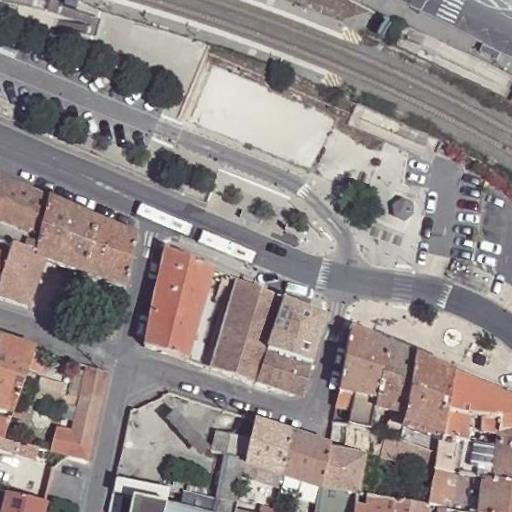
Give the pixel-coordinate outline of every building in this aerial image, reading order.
[(62,0),(62,1),(60,9),(76,12),(78,5),(78,0),(62,0)] [(183,43),(149,35),(145,51),(179,59),(183,43)] [(0,177),(0,244),(10,247),(34,254),(47,198),(0,177)] [(415,198),(403,192),(399,200),(400,202),(392,206),(393,216),(405,221),(412,215),(412,207),(415,198)] [(95,219),(47,198),(34,254),(45,258),(45,260),(81,272),(95,219)] [(243,209),(240,218),(258,225),(262,216),(243,209)] [(136,237),(95,219),(81,272),(124,287),(136,237)] [(0,278),(10,247),(0,244),(0,278)] [(45,258),(34,254),(10,247),(0,278),(0,299),(28,308),(45,260),(45,258)] [(186,360),(212,269),(163,249),(143,346),(186,360)] [(216,347),(236,280),(229,277),(209,346),(216,347)] [(304,388),(306,384),(320,317),(281,299),(236,280),(216,347),(210,368),(290,395),(293,395),(296,394),(297,394),(301,392),(304,388)] [(107,327),(106,334),(114,336),(115,329),(107,327)] [(350,330),(337,391),(353,394),(377,400),(386,346),(350,330)] [(13,414),(22,387),(34,349),(0,337),(0,409),(2,410),(13,414)] [(414,358),(386,346),(377,400),(375,409),(389,412),(404,415),(414,358)] [(38,372),(45,352),(34,349),(22,387),(35,392),(40,373),(38,372)] [(450,373),(414,358),(404,415),(403,423),(409,425),(435,432),(440,434),(450,373)] [(106,372),(87,365),(73,432),(55,427),(50,450),(88,460),(106,372)] [(511,399),(450,373),(440,434),(491,444),(490,438),(471,434),(472,429),(494,433),(492,444),(498,446),(500,432),(511,429),(511,399)] [(66,385),(42,378),(36,400),(61,406),(66,385)] [(337,391),(334,408),(349,411),(350,411),(353,394),(337,391)] [(349,411),(346,426),(371,430),(374,413),(375,409),(377,400),(353,394),(350,411),(349,411)] [(0,414),(0,438),(5,439),(13,414),(2,410),(0,414)] [(199,457),(208,449),(174,410),(165,418),(199,457)] [(404,415),(389,412),(389,416),(387,428),(386,433),(400,436),(401,432),(403,423),(404,415)] [(290,432),(253,420),(249,439),(245,459),(243,465),(281,477),(290,432)] [(409,425),(403,423),(401,432),(408,433),(409,425)] [(408,433),(401,432),(400,436),(400,439),(420,446),(432,450),(435,432),(409,425),(408,433)] [(511,429),(500,432),(498,446),(511,448),(511,429)] [(327,445),(326,444),(290,432),(281,477),(318,489),(327,447),(327,445)] [(435,432),(432,450),(437,451),(440,434),(435,432)] [(225,455),(230,435),(215,433),(211,453),(225,455)] [(437,451),(434,470),(511,484),(511,448),(498,446),(492,444),(491,444),(440,434),(437,451)] [(245,459),(249,439),(230,435),(225,455),(227,456),(245,459)] [(420,446),(400,439),(384,436),(380,455),(414,462),(420,446)] [(22,455),(25,445),(5,439),(1,450),(22,455)] [(327,447),(318,489),(313,511),(351,511),(354,502),(357,491),(364,454),(327,447)] [(243,465),(245,459),(227,456),(218,496),(217,502),(216,506),(235,508),(237,500),(243,465)] [(511,511),(511,484),(434,470),(429,505),(467,511),(511,511)] [(215,511),(216,506),(217,502),(193,497),(196,480),(171,475),(167,490),(169,491),(183,494),(182,498),(168,495),(165,505),(163,511),(215,511)] [(167,490),(114,479),(112,492),(131,497),(165,505),(168,495),(167,495),(169,491),(167,490)] [(25,511),(29,497),(7,492),(2,511),(25,511)] [(390,511),(393,499),(367,493),(365,504),(354,502),(351,511),(390,511)] [(42,511),(45,501),(29,497),(25,511),(42,511)] [(163,511),(165,505),(131,497),(127,511),(163,511)] [(427,511),(429,505),(393,499),(390,511),(427,511)] [(273,511),(275,507),(237,500),(235,508),(254,511),(273,511)]
